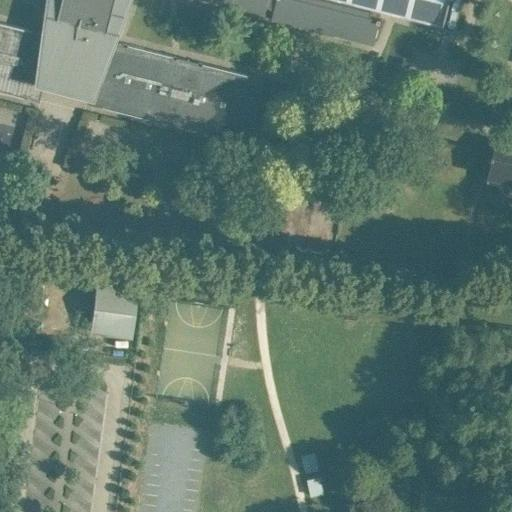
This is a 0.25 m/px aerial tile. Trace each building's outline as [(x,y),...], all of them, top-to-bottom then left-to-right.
[(46,0),(43,33),(0,22),(0,90),(40,101),(44,85),(54,87),(53,93),(78,99),(79,94),(89,96),(87,102),(240,140),(246,118),(251,119),(251,121),(253,122),(265,78),(118,41),(133,0),(210,0),(264,14),(266,7),(274,9),(273,16),(272,19),(374,45),(381,18),(371,15),(373,7),(455,27),(462,0),(46,0)] [(511,146),(496,142),(487,176),(511,181),(510,185),(511,185),(511,146)] [(18,269),(12,313),(38,316),(44,272),(18,269)] [(96,281),(90,333),(131,337),(136,286),(96,281)] [(441,320),(445,304),(427,301),(424,316),(441,320)]
